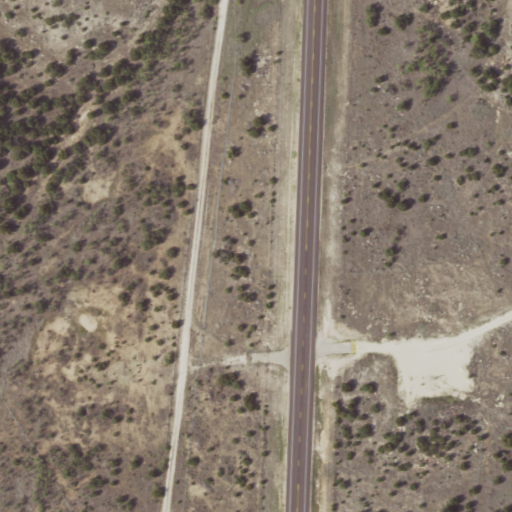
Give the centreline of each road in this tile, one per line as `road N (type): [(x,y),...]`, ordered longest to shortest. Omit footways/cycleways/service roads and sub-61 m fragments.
road 1 (secondary): [(318,0),(302,511)]
road 2 (track): [(0,255),(138,0)]
